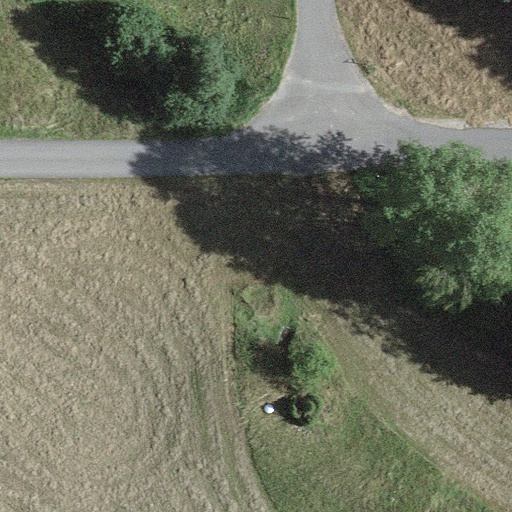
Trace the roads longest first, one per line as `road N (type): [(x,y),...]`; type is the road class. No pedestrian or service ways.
road 1 (unclassified): [(0,157),(327,146)]
road 2 (unclassified): [(327,146),(511,148)]
road 3 (unclassified): [(315,0),(327,146)]
